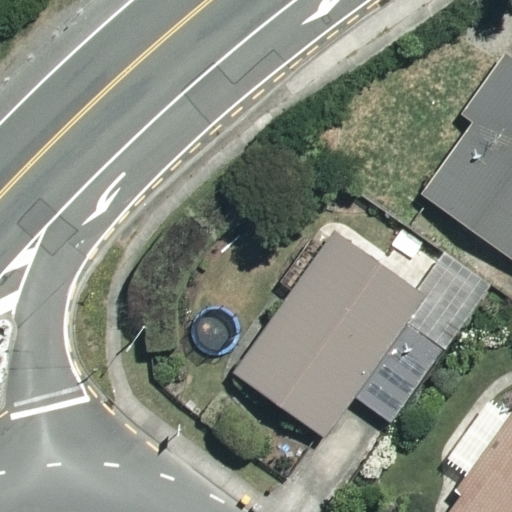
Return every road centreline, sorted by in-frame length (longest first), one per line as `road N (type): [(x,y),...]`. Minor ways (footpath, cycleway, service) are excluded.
road 1 (residential): [(331,0),(139,161),(76,223),(50,274),(41,330),(50,397),(98,511)]
road 2 (trunk): [(0,186),(46,129),(205,0)]
